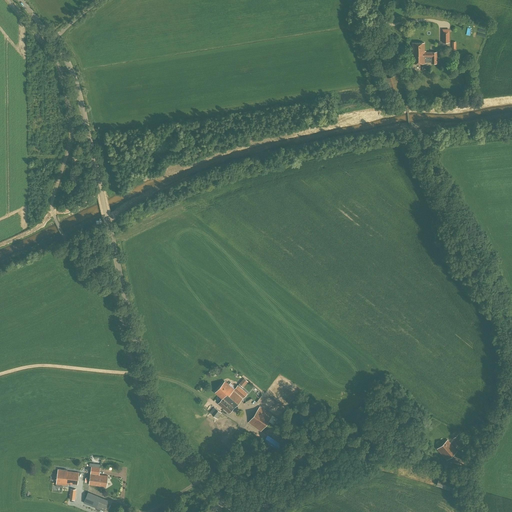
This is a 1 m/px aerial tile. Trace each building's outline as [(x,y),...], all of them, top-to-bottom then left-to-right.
[(424,51),(424,43),(412,43),(412,64),(422,64),(422,52),(424,52),(424,51)] [(426,51),(424,51),(424,52),(422,52),(422,64),(426,64),(426,62),(431,62),(431,63),(437,63),(437,52),(426,52),(426,51)] [(401,92),(396,75),(385,78),(390,95),(401,92)] [(218,403),(220,405),(224,401),(224,400),(224,399),(226,397),(228,394),(228,392),(235,385),(231,382),(229,384),(225,381),(214,392),(222,399),(218,403)] [(224,401),(220,405),(229,414),(247,393),(238,385),(236,386),(235,385),(228,392),(228,394),(226,397),(224,399),(224,400),(224,401)] [(281,421),(273,415),(260,406),(248,422),(261,432),(268,421),(276,427),(281,421)] [(214,407),(209,413),(217,419),(222,413),(214,407)] [(467,442),(459,433),(453,438),(461,448),(467,442)] [(280,446),(273,440),(267,436),(264,441),(276,450),(280,446)] [(447,439),(437,448),(446,460),(457,451),(447,439)] [(403,442),(397,445),(402,453),(408,450),(403,442)] [(286,458),(299,469),(307,461),(290,447),(282,457),(285,459),(286,458)] [(99,474),(100,467),(91,466),(89,485),(106,487),(108,475),(99,474)] [(67,470),(58,468),(56,485),(62,486),(63,483),(65,483),(77,485),(78,472),(67,471),(67,470)] [(439,477),(436,485),(451,490),(451,488),(455,489),(457,484),(439,477)] [(100,497),(88,492),(83,502),(96,507),(100,497)]
